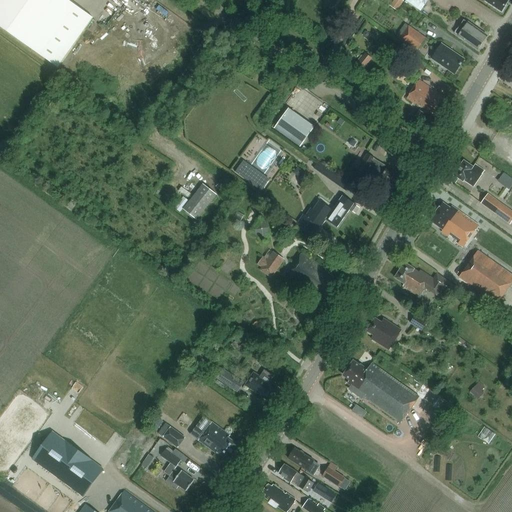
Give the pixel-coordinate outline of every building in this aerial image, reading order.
[(0,0),(0,26),(58,67),(93,18),(69,1),(69,0),(0,0)] [(403,1),(401,0),(394,0),(390,6),(396,11),(403,1)] [(427,0),(404,0),(420,11),(427,0)] [(506,0),(480,0),(483,1),(483,0),(502,12),(508,1),(506,0)] [(484,32),(464,18),(453,32),(478,50),(488,35),(484,32)] [(409,26),(400,39),(418,52),(427,40),(409,26)] [(434,57),(456,73),(466,60),(443,44),(434,57)] [(371,59),(365,54),(358,62),(365,68),(371,59)] [(421,74),(426,67),(413,58),(409,65),(421,74)] [(419,81),(407,98),(415,104),(416,103),(430,112),(431,110),(434,112),(444,98),(419,81)] [(301,148),(315,128),(289,109),(275,129),(301,148)] [(423,113),(418,110),(414,116),(420,119),(423,113)] [(256,166),(267,172),(278,151),(267,145),(256,166)] [(369,151),(359,167),(367,172),(368,172),(373,175),(366,185),(383,196),(392,182),(397,185),(404,174),(391,166),(391,167),(377,158),(377,157),(369,151)] [(244,161),(236,172),(262,191),(270,180),(244,161)] [(452,180),(456,183),(459,179),(463,182),(465,180),(474,187),(484,172),(474,165),(472,167),(464,161),(453,176),(454,176),(452,180)] [(318,162),(314,169),(329,179),(333,173),(318,162)] [(303,181),(307,175),(298,168),(294,174),(303,181)] [(511,177),(504,171),(497,180),(509,189),(511,184),(511,177)] [(341,178),(336,184),(345,190),(349,184),(341,178)] [(217,195),(204,184),(184,210),(197,220),(217,195)] [(510,224),(511,222),(511,211),(487,194),(481,203),(510,224)] [(312,207),(306,215),(322,227),(327,220),(338,228),(351,211),(355,213),(360,207),(344,196),(335,208),(319,198),(312,208),(312,207)] [(179,213),(188,201),(183,197),(174,209),(179,213)] [(443,203),(430,221),(443,230),(442,232),(448,237),(451,232),(462,240),(474,224),(478,227),(479,226),(452,206),(450,208),(443,203)] [(237,213),(234,218),(242,222),(244,217),(237,213)] [(275,227),(260,217),(250,232),(265,242),(275,227)] [(272,279),(285,260),(270,250),(265,258),(263,257),(257,265),(262,268),(260,271),(272,279)] [(511,275),(477,251),(459,278),(496,305),(511,281),(511,275)] [(337,287),(333,285),(338,278),(303,252),(286,275),(309,291),(308,292),(312,295),(320,302),(326,294),(330,297),(337,287)] [(437,273),(435,276),(434,278),(421,270),(419,272),(404,263),(394,278),(404,284),(402,287),(418,297),(424,288),(439,297),(446,286),(454,292),(457,287),(437,273)] [(422,331),(428,323),(415,315),(410,323),(410,324),(422,331)] [(401,330),(385,320),(383,322),(376,318),(367,331),(375,336),(373,339),(389,349),(401,330)] [(205,361),(201,358),(197,365),(201,368),(205,361)] [(419,397),(372,362),(368,368),(362,364),(360,365),(354,361),(343,375),(350,380),(348,382),(359,390),(358,392),(400,423),(419,397)] [(238,393),(244,383),(222,369),(216,378),(238,393)] [(270,383),(261,377),(254,372),(246,384),(263,395),(262,395),(271,401),(279,388),(271,383),(270,383)] [(215,383),(224,389),(226,386),(217,380),(215,383)] [(480,382),(470,392),(478,400),(484,394),(481,391),(484,389),(484,388),(485,387),(480,382)] [(432,405),(439,396),(432,391),(425,400),(432,405)] [(163,423),(160,421),(152,416),(147,423),(158,431),(163,423)] [(238,443),(229,437),(231,435),(213,422),(198,441),(216,455),(218,452),(227,458),(238,443)] [(158,434),(178,447),(185,437),(165,424),(158,434)] [(33,459),(83,497),(103,469),(53,432),(33,459)] [(161,456),(176,467),(181,461),(171,454),(173,451),(167,447),(161,456)] [(315,461),(295,448),(294,450),(293,449),(291,453),(292,453),(289,459),(306,470),(311,463),(312,464),(315,461)] [(149,454),(142,465),(147,468),(154,458),(149,454)] [(331,463),(329,467),(335,471),(338,468),(338,467),(331,463)] [(293,481),(297,484),(308,491),(314,483),(285,464),(285,466),(283,465),(281,468),(283,469),(280,473),(285,476),(285,477),(292,482),(293,481)] [(345,478),(329,467),(322,476),(339,487),(345,478)] [(175,469),(170,476),(167,482),(172,485),(174,482),(187,491),(195,480),(182,471),(181,473),(175,469)] [(318,483),(314,491),(323,497),(328,489),(318,483)] [(265,497),(270,501),(269,503),(277,508),(278,506),(286,511),(287,511),(296,500),(279,488),(279,489),(274,486),(273,487),(269,484),(264,491),(267,494),(265,497)] [(153,511),(125,491),(109,511),(153,511)] [(307,500),(302,508),(308,511),(323,511),(324,511),(307,500)]
